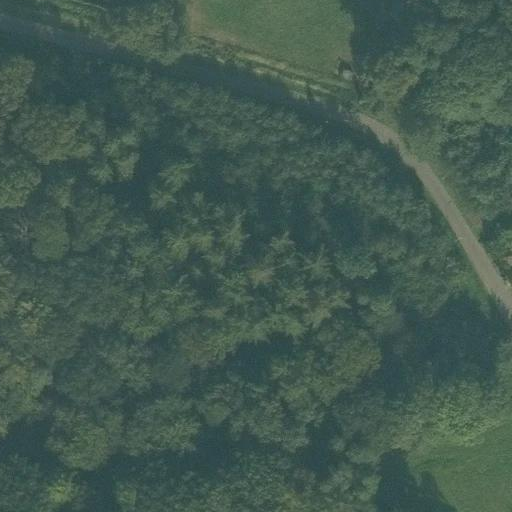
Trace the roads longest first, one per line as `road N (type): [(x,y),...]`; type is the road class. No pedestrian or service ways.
road 1 (residential): [(511,319),(414,157),(341,114),(0,20)]
road 2 (track): [(0,426),(98,443),(454,432),(511,394)]
